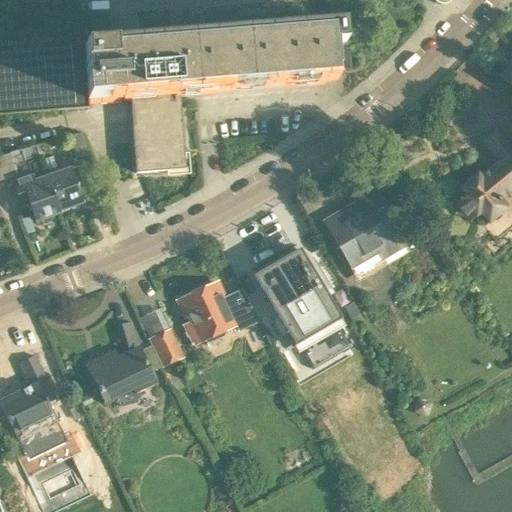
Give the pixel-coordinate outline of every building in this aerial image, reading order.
[(324,74),(336,73),(334,46),(344,45),(342,25),(85,45),(84,27),(0,33),(0,114),(4,115),(89,108),(88,99),(130,96),(136,173),(190,170),(188,154),(184,154),(179,92),(324,81),(324,74)] [(80,134),(68,138),(75,159),(87,155),(80,134)] [(493,161),(487,154),(459,177),(465,185),(451,197),(511,269),(511,153),(508,149),(493,161)] [(9,155),(0,157),(0,179),(11,176),(10,174),(15,172),(9,155)] [(58,211),(59,211),(68,207),(71,210),(79,207),(79,203),(82,202),(70,169),(47,178),(58,211)] [(20,201),(28,198),(36,221),(60,213),(59,211),(58,211),(47,178),(35,182),(33,176),(14,183),(20,201)] [(377,192),(325,223),(355,275),(408,244),(377,192)] [(276,251),(298,290),(320,277),(297,239),(276,251)] [(298,290),(276,251),(252,265),(275,304),(298,290)] [(218,283),(177,302),(185,319),(191,317),(192,321),(183,325),(187,332),(184,333),(187,339),(190,337),(192,343),(190,344),(191,346),(203,341),(209,343),(223,336),(225,331),(237,325),(239,330),(258,322),(243,291),(225,299),(218,283)] [(353,304),(344,308),(351,320),(359,315),(353,304)] [(161,364),(157,354),(144,360),(139,351),(130,323),(116,327),(125,358),(90,374),(104,403),(132,389),(135,395),(156,385),(148,370),(161,364)] [(350,348),(335,323),(298,345),(313,370),(350,348)] [(151,341),(157,354),(161,364),(163,366),(182,357),(169,332),(151,341)] [(0,405),(16,438),(55,419),(48,404),(55,400),(34,357),(20,363),(31,387),(0,402),(0,405)] [(424,418),(428,417),(432,406),(431,403),(420,397),(417,398),(412,409),(413,413),(424,418)]
